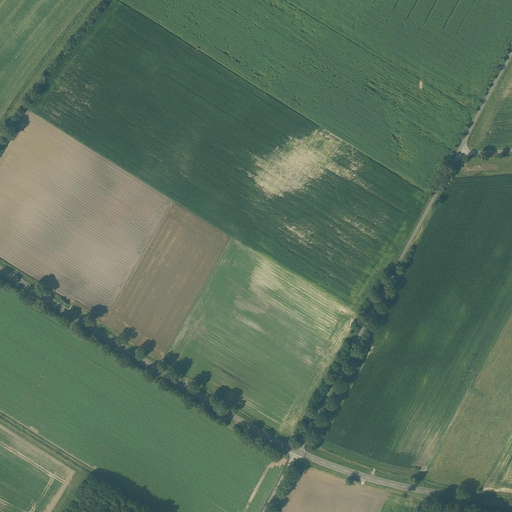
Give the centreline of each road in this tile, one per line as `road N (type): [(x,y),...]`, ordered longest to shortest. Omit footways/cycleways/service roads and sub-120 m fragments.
road 1 (tertiary): [(293,449),(0,269)]
road 2 (unclassified): [(293,449),(457,152)]
road 3 (tertiary): [(511,505),(400,485),(293,449)]
